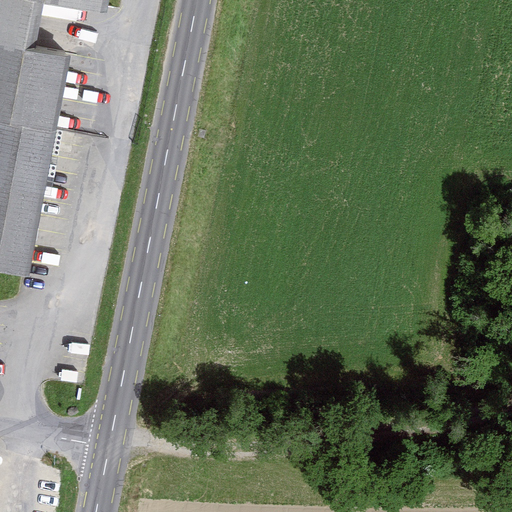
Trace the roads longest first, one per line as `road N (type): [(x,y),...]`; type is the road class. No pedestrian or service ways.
road 1 (secondary): [(197,0),(110,444)]
road 2 (unknown): [(22,335),(74,342),(140,0)]
road 3 (track): [(118,402),(377,403),(511,358)]
